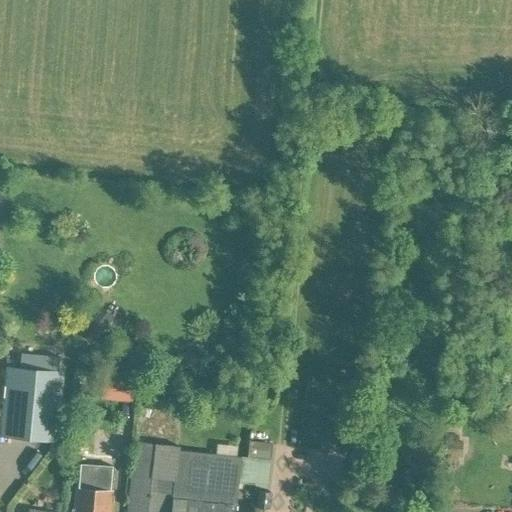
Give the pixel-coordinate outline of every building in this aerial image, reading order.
[(80,334),(92,344),(114,316),(102,307),(80,334)] [(56,441),(63,373),(6,367),(0,436),(56,441)] [(102,374),(99,399),(131,403),(134,378),(102,374)] [(72,454),(92,456),(95,429),(74,427),(72,454)] [(445,440),(444,456),(461,457),(462,442),(445,440)] [(167,511),(175,446),(135,441),(126,511),(167,511)] [(250,441),(247,458),(245,483),(257,484),(256,490),(259,490),(267,491),(272,444),(250,441)] [(176,451),(170,511),(233,511),(234,506),(235,507),(238,482),(245,483),(247,458),(176,451)] [(110,511),(112,492),(76,489),(73,511),(110,511)] [(267,491),(259,490),(257,508),(268,509),(269,492),(267,491)]
